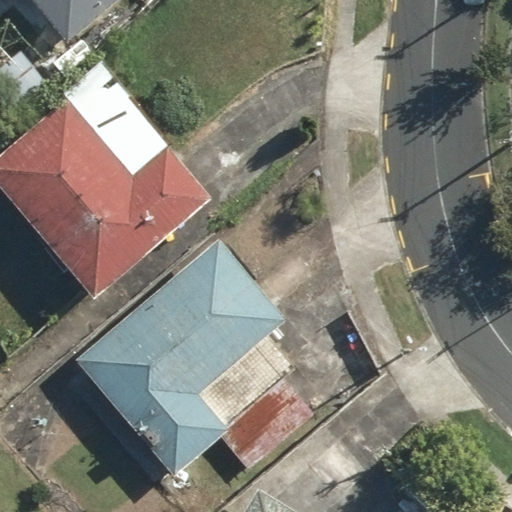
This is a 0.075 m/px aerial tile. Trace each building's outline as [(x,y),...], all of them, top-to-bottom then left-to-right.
[(26,0),(69,47),(122,0),(26,0)] [(53,80),(19,45),(0,64),(0,101),(16,118),(53,80)] [(101,68),(0,150),(0,193),(92,304),(213,204),(101,68)] [(218,242),(76,363),(176,479),(229,434),(198,398),(287,322),(218,242)] [(289,385),(222,444),(250,475),(317,417),(289,385)] [(477,511),(426,461),(401,487),(426,511),(477,511)] [(285,511),(258,495),(247,511),(285,511)]
